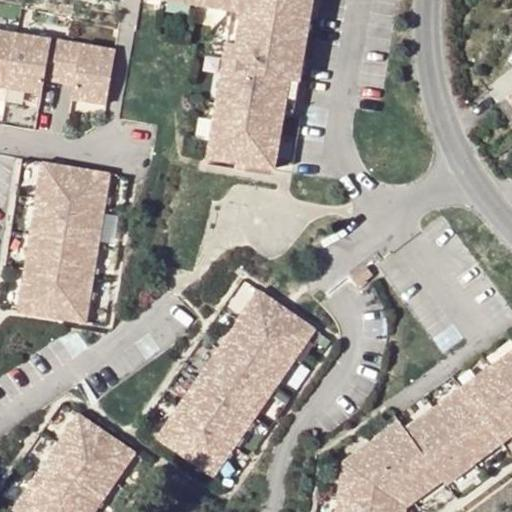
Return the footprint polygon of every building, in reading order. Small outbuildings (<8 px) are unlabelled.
[(320,0),(164,0),(164,2),(230,12),(208,162),(274,175),(293,78),(306,80),(320,0)] [(11,28),(0,25),(0,81),(2,82),(11,28)] [(61,36),(11,28),(2,82),(37,88),(40,74),(41,63),(56,66),(61,36)] [(111,44),(61,36),(56,66),(71,68),(69,79),(67,92),(102,99),(111,44)] [(56,66),(41,63),(40,74),(54,76),(56,66)] [(71,68),(56,66),(54,76),(69,79),(71,68)] [(511,79),(497,91),(511,109),(511,79)] [(95,164),(26,154),(5,306),(71,315),(95,164)] [(353,257),(338,268),(344,278),(359,266),(353,257)] [(246,284),(143,429),(199,467),(302,322),(246,284)] [(328,453),(320,511),(391,511),(394,496),(430,472),(434,477),(511,418),(511,333),(393,422),(387,412),(328,453)] [(65,403),(0,495),(0,497),(19,511),(73,511),(121,443),(65,403)]
